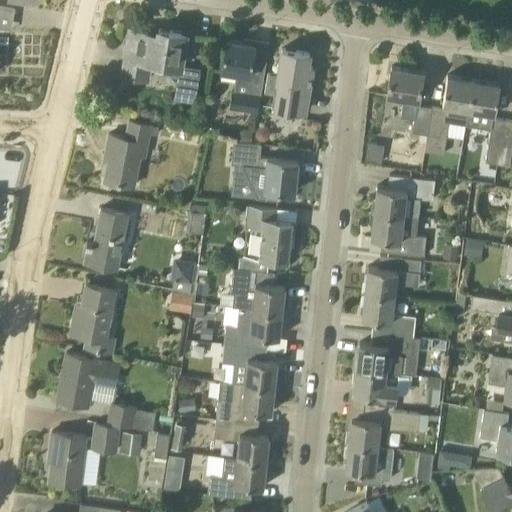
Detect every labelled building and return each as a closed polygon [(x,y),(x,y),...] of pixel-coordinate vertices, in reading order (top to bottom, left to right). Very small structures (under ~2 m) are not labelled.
[(186,33),(158,29),(158,33),(129,29),(122,75),(147,80),(150,62),(166,65),(164,74),(180,76),(181,65),(186,33)] [(257,118),(260,96),(264,72),(251,70),(255,44),(226,39),(222,70),(236,72),(230,107),(252,112),(251,117),(257,118)] [(309,86),(312,67),(307,66),(309,53),(282,48),(277,74),(267,72),(264,92),(273,94),(271,106),(304,112),(308,86),(309,86)] [(427,135),(431,107),(418,105),(422,71),(391,66),(386,94),(403,98),(400,118),(413,120),(411,133),(427,135)] [(465,125),(473,79),(447,75),(443,106),(444,106),(444,109),(431,107),(427,135),(424,150),(443,154),(448,122),(465,125)] [(494,114),(499,84),(473,79),(465,125),(491,129),(485,162),(497,164),(504,119),(492,117),(493,114),(494,114)] [(511,120),(504,119),(497,164),(509,166),(511,148),(511,147),(511,120)] [(157,136),(159,127),(150,125),(151,124),(129,120),(126,136),(109,133),(106,149),(110,149),(104,179),(133,185),(143,141),(147,142),(148,134),(157,136)] [(237,133),(237,138),(253,139),(253,129),(243,128),(237,133)] [(278,190),(294,192),(294,191),(298,160),(259,155),(260,143),(234,140),(231,162),(241,164),(257,197),(277,199),(278,190)] [(367,142),(364,160),(381,163),(384,145),(367,142)] [(432,200),(434,180),(388,174),(387,187),(377,185),(374,211),(418,216),(420,199),(432,200)] [(189,203),(188,212),(204,214),(205,205),(189,203)] [(240,203),(238,213),(248,214),(249,204),(240,203)] [(259,254),(259,257),(268,258),(287,260),(290,233),(291,221),(275,219),(276,208),(249,204),(248,214),(247,225),(262,226),(261,233),(257,236),(255,250),(259,254)] [(116,267),(127,212),(101,207),(94,242),(86,241),(86,244),(87,244),(84,261),(116,267)] [(424,257),(426,236),(416,235),(418,216),(374,211),(371,237),(381,238),(380,251),(424,257)] [(466,239),(464,255),(480,257),(482,241),(466,239)] [(444,244),(442,258),(456,259),(458,246),(444,244)] [(240,255),(238,268),(238,269),(233,268),(230,294),(233,294),(232,306),(239,306),(282,311),(284,286),(273,284),(274,272),(267,271),(268,258),(259,257),(240,255)] [(418,286),(420,260),(380,255),(378,267),(368,266),(365,291),(394,295),(395,284),(418,286)] [(173,258),(170,279),(173,280),(171,289),(174,290),(194,294),(196,282),(197,275),(198,265),(195,264),(195,261),(173,258)] [(198,265),(197,275),(207,276),(209,266),(198,265)] [(106,336),(115,289),(85,283),(80,312),(74,310),(70,332),(86,336),(84,349),(112,354),(116,337),(106,336)] [(174,290),(169,310),(190,314),(194,294),(174,290)] [(413,336),(415,316),(392,313),(394,295),(365,291),(362,317),(373,318),(371,331),(413,336)] [(511,300),(472,295),(470,308),(498,313),(496,328),(511,329),(511,300)] [(194,302),(192,316),(203,317),(205,303),(194,302)] [(282,311),(239,306),(237,326),(226,325),(224,343),(266,347),(267,336),(279,337),(282,311)] [(420,336),(413,336),(371,331),(370,343),(359,342),(356,368),(398,373),(398,372),(400,372),(415,374),(420,336)] [(219,341),(190,340),(189,355),(219,356),(219,341)] [(274,385),(276,360),(265,359),(266,347),(224,343),(222,361),(234,363),(232,381),(274,385)] [(114,386),(117,366),(94,361),(94,357),(66,352),(57,399),(88,405),(92,382),(114,386)] [(511,397),(511,356),(493,354),(488,382),(506,385),(504,396),(511,397)] [(398,373),(356,368),(354,393),(364,395),(363,406),(394,409),(398,373)] [(439,403),(441,379),(427,378),(424,401),(439,403)] [(274,385),(232,381),(231,382),(228,382),(226,400),(218,399),(216,417),(258,422),(259,410),(271,412),(274,385)] [(194,397),(178,399),(180,411),(196,409),(194,397)] [(153,429),(156,412),(136,408),(137,406),(111,402),(108,421),(153,429)] [(417,431),(418,430),(419,414),(393,411),(394,409),(363,406),(362,418),(351,416),(348,443),(377,446),(379,427),(417,431)] [(509,412),(502,411),(485,408),(484,408),(479,436),(497,439),(495,451),(511,453),(511,425),(507,424),(509,412)] [(419,414),(418,430),(427,431),(428,420),(428,415),(423,414),(419,414)] [(266,460),(268,435),(257,434),(258,422),(216,417),(213,437),(239,440),(237,457),(266,460)] [(93,421),(90,447),(92,447),(117,451),(120,427),(93,421)] [(181,448),(185,424),(175,422),(171,446),(181,448)] [(79,483),(79,482),(84,448),(85,435),(51,431),(49,452),(52,452),(48,479),(79,483)] [(123,431),(120,452),(139,455),(142,433),(123,431)] [(156,458),(167,460),(171,436),(159,435),(156,458)] [(391,474),(393,448),(377,446),(348,443),(345,468),(356,469),(355,481),(380,484),(382,472),(391,474)] [(439,448),(436,463),(447,465),(449,452),(447,449),(439,448)] [(237,459),(223,457),(220,474),(212,473),(209,493),(250,498),(252,485),(263,486),(266,460),(237,457),(237,459)] [(419,461),(417,479),(430,480),(432,463),(419,461)] [(511,511),(511,485),(509,487),(498,466),(471,469),(492,511),(494,511),(495,511),(511,511)] [(372,511),(367,502),(346,511),(427,511),(427,510),(423,511),(372,511)] [(118,511),(119,509),(94,505),(81,503),(79,511),(118,511)]
